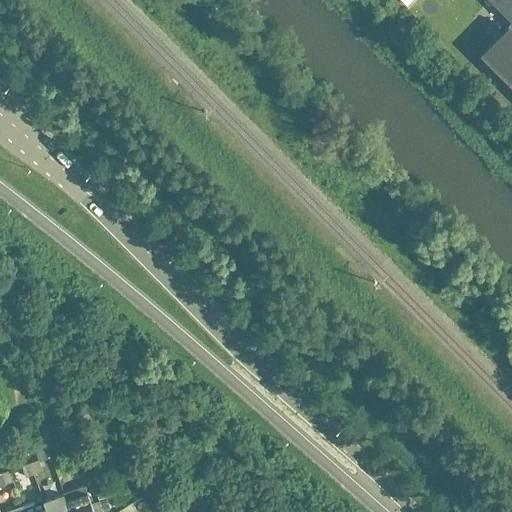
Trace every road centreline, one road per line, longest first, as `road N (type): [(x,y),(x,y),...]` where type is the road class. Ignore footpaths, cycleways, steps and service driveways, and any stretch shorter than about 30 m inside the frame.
road 1 (primary): [(397,511),(102,206),(0,121)]
road 2 (primary): [(0,191),(396,511)]
